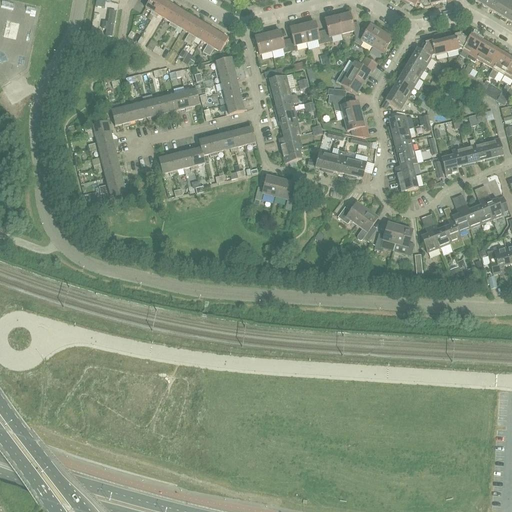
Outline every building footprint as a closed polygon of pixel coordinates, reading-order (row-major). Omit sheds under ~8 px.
[(97,0),(96,0),(95,7),(104,8),(105,1),(97,0)] [(149,0),(145,8),(152,12),(150,15),(153,17),(163,1),(161,0),(149,0)] [(418,0),(416,4),(417,4),(423,8),(423,10),(431,8),(430,6),(441,3),(440,0),(418,0)] [(486,0),(483,6),(492,12),(498,0),(486,0)] [(498,0),(492,12),(501,17),(511,0),(498,0)] [(511,20),(511,0),(501,17),(510,23),(511,20)] [(158,16),(164,19),(172,6),(163,1),(153,17),(157,19),(158,16)] [(164,19),(170,23),(168,25),(172,28),(181,12),(172,6),(164,19)] [(116,11),(109,10),(106,34),(112,35),(116,11)] [(177,27),(183,30),(190,18),(181,12),(172,28),(175,29),(177,27)] [(350,15),(337,18),(341,35),(353,32),(355,40),(360,32),(359,32),(360,31),(357,23),(352,24),(350,15)] [(183,30),(188,34),(184,42),(187,44),(200,23),(190,18),(183,30)] [(324,21),(327,30),(322,31),(325,44),(331,42),(330,38),(341,35),(337,18),(324,21)] [(195,38),(201,42),(209,29),(200,23),(187,44),(190,46),(195,38)] [(318,46),(325,44),(322,31),(317,33),(315,23),(302,26),(306,44),(317,41),(318,46)] [(297,51),(295,46),(306,44),(302,26),(289,30),(291,39),(287,40),(290,53),(297,51)] [(360,46),(362,42),(372,48),(381,33),(370,26),(365,34),(360,32),(360,31),(359,32),(360,32),(355,40),(354,43),(360,46)] [(201,42),(207,45),(202,53),(206,55),(218,34),(209,29),(201,42)] [(283,54),(290,53),(287,40),(282,42),(280,32),(267,35),(272,52),(282,50),(283,54)] [(392,39),(381,33),(372,48),(383,55),(392,39)] [(228,40),(218,34),(206,55),(209,57),(214,49),(220,53),(228,40)] [(259,56),(272,52),(267,35),(255,38),(259,56)] [(461,50),(462,51),(468,41),(467,41),(462,37),(461,35),(454,37),(455,39),(443,42),(446,53),(461,50)] [(470,36),(467,41),(468,41),(462,51),(468,54),(466,58),(470,61),(481,42),(470,36)] [(422,45),(419,51),(422,53),(421,53),(431,59),(432,57),(446,53),(443,42),(432,45),(432,42),(422,45)] [(491,48),(481,42),(470,61),(474,63),(477,59),(483,63),(491,48)] [(483,63),(493,69),(502,55),(491,48),(483,63)] [(417,50),(410,60),(425,69),(431,59),(421,53),(422,53),(419,51),(417,50)] [(179,56),(183,59),(187,54),(183,51),(179,56)] [(494,80),(498,72),(503,76),(511,60),(502,55),(493,69),(489,77),(494,80)] [(366,58),(363,63),(374,70),(377,65),(366,58)] [(216,63),(217,70),(210,72),(210,76),(215,74),(216,75),(233,70),(231,59),(216,63)] [(410,60),(404,71),(419,79),(425,69),(410,60)] [(511,60),(503,76),(511,80),(511,60)] [(363,63),(360,67),(354,64),(348,75),(363,84),(369,73),(371,74),(374,70),(363,63)] [(219,78),(221,84),(236,80),(233,70),(216,75),(216,78),(219,78)] [(456,78),(460,80),(464,72),(460,70),(456,78)] [(265,79),(278,77),(276,71),(264,74),(265,79)] [(404,71),(398,81),(413,90),(419,79),(404,71)] [(336,83),(341,86),(356,95),(363,84),(348,75),(343,72),(336,83)] [(468,75),(464,72),(460,80),(463,83),(468,75)] [(446,83),(448,79),(440,74),(438,78),(446,83)] [(285,77),(269,81),(272,93),(288,89),(285,77)] [(443,86),(446,83),(438,78),(435,82),(443,86)] [(221,84),(223,91),(220,92),(221,96),(239,91),(236,80),(221,84)] [(398,81),(392,91),(406,100),(413,90),(398,81)] [(484,84),(480,82),(475,90),(479,92),(484,84)] [(488,87),(484,84),(479,92),(483,94),(488,87)] [(490,99),(496,88),(489,84),(488,87),(483,94),(490,99)] [(496,88),(490,99),(496,102),(501,94),(502,92),(496,88)] [(272,93),(275,105),(297,99),(296,95),(290,97),(288,89),(272,93)] [(199,106),(197,95),(196,91),(185,94),(189,111),(192,110),(192,108),(199,106)] [(224,99),(226,105),(241,101),(239,91),(221,96),(222,99),(224,99)] [(385,111),(389,104),(400,110),(406,100),(392,91),(381,109),(385,111)] [(178,111),(185,109),(186,112),(189,111),(185,94),(174,96),(178,111)] [(434,102),(436,99),(427,94),(426,97),(434,102)] [(505,97),(501,94),(496,102),(500,105),(505,97)] [(174,96),(164,99),(168,116),(172,115),(171,113),(178,111),(174,96)] [(341,113),(343,120),(361,115),(358,103),(345,106),(345,103),(345,98),(329,96),(328,105),(333,105),(335,112),(341,113)] [(432,107),(434,102),(426,97),(423,102),(432,107)] [(508,99),(505,97),(500,105),(504,107),(508,99)] [(157,116),(165,114),(165,117),(168,116),(164,99),(153,101),(157,116)] [(275,105),(278,116),(294,112),(293,105),(298,103),(297,99),(275,105)] [(153,101),(143,104),(147,121),(151,120),(150,118),(157,116),(153,101)] [(225,113),(226,117),(244,112),(241,101),(226,105),(228,112),(225,113)] [(136,121),(144,120),(144,122),(147,121),(143,104),(132,107),(136,121)] [(132,107),(122,109),(126,126),(130,126),(129,123),(136,121),(132,107)] [(111,112),(115,127),(122,125),(123,127),(126,126),(122,109),(111,112)] [(278,116),(281,128),(297,124),(294,112),(278,116)] [(350,131),(351,136),(370,140),(366,127),(364,128),(361,115),(343,120),(347,132),(350,131)] [(480,115),(468,118),(471,127),(478,126),(478,125),(482,124),(480,115)] [(388,121),(391,133),(408,129),(405,117),(388,121)] [(107,123),(92,126),(84,129),(85,133),(87,132),(89,139),(95,137),(110,134),(107,123)] [(281,128),(284,139),(295,137),(299,136),(300,136),(297,124),(281,128)] [(251,129),(241,131),(244,146),(251,145),(252,147),(256,146),(255,144),(251,129)] [(391,133),(394,145),(411,141),(408,129),(391,133)] [(241,131),(230,134),(234,152),(238,151),(238,148),(244,146),(241,131)] [(95,137),(97,144),(88,146),(89,150),(113,144),(110,134),(95,137)] [(230,134),(220,137),(223,152),(230,150),(231,153),(234,152),(230,134)] [(282,153),(298,149),(302,148),(299,136),(295,137),(284,139),(279,140),(282,153)] [(220,137),(209,139),(214,157),(217,156),(217,153),(223,152),(220,137)] [(209,139),(199,142),(204,165),(205,164),(203,157),(209,155),(210,158),(214,157),(209,139)] [(435,147),(433,139),(428,141),(429,144),(424,145),(426,149),(430,148),(435,147)] [(503,156),(499,140),(487,143),(491,159),(503,156)] [(394,145),(397,157),(414,152),(411,141),(394,145)] [(470,147),(463,149),(468,165),(479,162),(475,146),(474,141),(469,142),(470,147)] [(198,142),(199,146),(200,150),(190,152),(195,170),(198,169),(197,166),(204,165),(199,142),(198,142)] [(487,143),(475,146),(479,162),(491,159),(487,143)] [(99,152),(100,158),(115,154),(113,144),(89,150),(90,154),(99,152)] [(301,160),(298,149),(282,153),(284,160),(285,165),(301,160)] [(360,149),(359,159),(369,160),(371,150),(360,149)] [(452,152),(453,157),(456,168),(457,168),(468,165),(463,149),(452,152)] [(183,170),(189,168),(190,171),(195,170),(190,152),(180,155),(183,170)] [(316,163),(315,167),(315,169),(327,171),(331,155),(319,152),(316,163)] [(327,171),(338,174),(343,153),(339,152),(337,156),(331,155),(327,171)] [(397,157),(400,168),(412,166),(417,165),(414,152),(397,157)] [(338,174),(350,177),(354,160),(348,159),(349,155),(343,153),(338,174)] [(84,156),(85,163),(95,162),(94,154),(84,156)] [(100,158),(102,165),(93,167),(94,171),(118,165),(115,154),(100,158)] [(180,155),(169,158),(174,175),(178,174),(177,171),(183,170),(180,155)] [(441,160),(445,176),(458,173),(457,168),(456,168),(453,157),(441,160)] [(162,175),(169,174),(169,176),(174,175),(169,158),(158,160),(162,175)] [(362,180),(367,163),(354,160),(350,177),(362,180)] [(104,173),(105,179),(120,175),(118,165),(94,171),(95,175),(104,173)] [(395,169),(398,181),(414,177),(412,166),(400,168),(395,169)] [(105,179),(107,186),(98,188),(99,192),(123,186),(120,175),(105,179)] [(401,193),(418,189),(414,177),(398,181),(401,193)] [(260,202),(262,195),(274,198),(279,181),(266,178),(263,189),(258,188),(255,201),(260,202)] [(290,212),(294,197),(288,196),(291,184),(279,181),(274,198),(287,201),(285,210),(290,212)] [(126,197),(123,186),(99,192),(100,196),(109,193),(111,200),(126,197)] [(508,211),(503,198),(491,203),(488,196),(483,198),(492,221),(503,216),(503,213),(508,211)] [(480,207),(474,209),(481,225),(492,221),(483,198),(478,200),(480,207)] [(347,225),(350,222),(356,226),(363,218),(367,212),(356,204),(347,216),(342,212),(337,218),(347,225)] [(466,205),(461,207),(464,214),(470,229),(481,225),(474,209),(469,212),(466,205)] [(458,216),(452,218),(457,229),(461,241),(461,240),(459,233),(470,229),(464,214),(461,207),(456,209),(458,216)] [(377,220),(367,212),(363,218),(356,226),(362,230),(357,237),(357,239),(358,240),(360,241),(361,241),(362,240),(367,243),(374,233),(370,230),(377,220)] [(449,227),(444,229),(450,245),(461,241),(457,229),(452,218),(447,220),(449,227)] [(387,224),(384,236),(378,235),(374,250),(382,252),(383,249),(393,252),(400,228),(387,224)] [(435,224),(430,226),(439,249),(450,245),(444,229),(438,232),(435,224)] [(427,254),(439,249),(430,226),(424,228),(427,235),(421,238),(427,254)] [(412,232),(400,228),(393,252),(411,257),(414,245),(409,244),(412,232)] [(314,239),(319,242),(321,241),(325,237),(319,232),(314,239)] [(493,275),(499,273),(499,275),(505,274),(503,267),(509,265),(505,249),(498,251),(497,248),(493,249),(496,263),(490,264),(493,275)] [(494,277),(487,279),(490,290),(497,289),(494,277)] [(464,400),(287,388),(280,480),(457,492),(464,400)]
